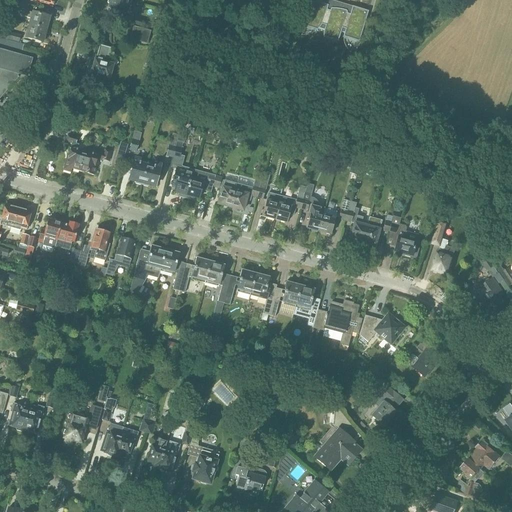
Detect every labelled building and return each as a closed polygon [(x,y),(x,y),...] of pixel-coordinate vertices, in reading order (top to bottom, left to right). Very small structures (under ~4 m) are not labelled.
[(129,1),(124,0),(109,0),(107,10),(127,15),(133,17),(135,11),(129,9),(127,9),(129,1)] [(323,36),(323,37),(338,42),(341,32),(344,33),(344,34),(344,35),(344,36),(343,36),(343,37),(359,42),(368,11),(330,0),(320,0),(320,3),(312,1),(304,26),(317,30),(318,29),(319,29),(324,30),(324,31),(324,32),(323,33),(323,34),(323,35),(323,36)] [(22,4),(17,3),(15,9),(27,13),(25,17),(31,19),(29,25),(45,30),(49,17),(32,13),(27,11),(29,6),(22,4)] [(146,21),(135,19),(134,25),(144,28),(145,28),(151,29),(153,24),(146,22),(146,21)] [(45,30),(29,25),(26,38),(42,42),(45,30)] [(143,29),(140,42),(148,44),(151,31),(143,29)] [(21,36),(11,33),(9,40),(19,43),(21,36)] [(99,45),(95,60),(93,66),(91,66),(89,73),(91,73),(91,74),(108,79),(110,70),(111,65),(101,62),(102,58),(108,60),(109,59),(110,59),(112,55),(113,55),(113,53),(112,53),(113,48),(99,45)] [(0,98),(19,77),(17,76),(19,73),(26,75),(27,76),(31,59),(0,49),(0,98)] [(120,126),(127,128),(131,112),(124,110),(120,126)] [(209,123),(207,132),(213,134),(216,125),(209,123)] [(134,132),(129,151),(137,152),(141,133),(134,132)] [(244,135),(233,132),(231,141),(242,144),(244,135)] [(176,141),(177,141),(178,136),(178,135),(172,133),(170,145),(169,145),(166,157),(172,158),(176,141)] [(79,172),(84,153),(77,151),(78,145),(76,144),(77,138),(67,135),(65,141),(72,143),(68,157),(69,157),(68,162),(66,162),(63,171),(71,173),(72,170),(79,172)] [(183,143),(177,141),(176,141),(172,158),(179,160),(183,143)] [(314,160),(315,157),(316,149),(309,147),(306,159),(314,160)] [(84,153),(79,172),(94,176),(96,167),(95,167),(97,159),(108,162),(111,152),(105,150),(104,155),(92,152),(92,155),(84,153)] [(319,163),(327,158),(323,151),(315,157),(319,163)] [(338,153),(335,167),(342,168),(343,163),(349,164),(350,156),(338,153)] [(146,169),(148,165),(140,163),(141,159),(135,158),(129,180),(142,183),(143,180),(146,169)] [(350,161),(348,168),(356,170),(358,163),(350,161)] [(143,180),(142,183),(155,187),(161,164),(155,163),(154,166),(148,165),(146,169),(143,180)] [(174,192),(187,195),(192,174),(193,173),(175,168),(171,186),(175,187),(174,192)] [(210,193),(212,186),(215,176),(209,174),(194,170),(193,173),(192,174),(187,195),(199,199),(201,191),(210,193)] [(263,200),(266,190),(268,182),(270,173),(267,173),(263,172),(261,181),(257,199),(263,200)] [(222,178),(215,176),(212,186),(219,188),(219,187),(222,188),(218,204),(231,207),(235,191),(237,184),(225,181),(224,183),(221,182),(222,178)] [(255,179),(253,186),(250,197),(257,199),(261,181),(255,179)] [(248,194),(235,191),(231,207),(243,211),(248,194)] [(275,219),(281,196),(268,193),(262,216),(275,219)] [(301,210),(304,194),(299,193),(295,208),(301,210)] [(305,195),(304,194),(301,210),(311,213),(307,228),(319,231),(324,210),(325,208),(319,206),(319,205),(319,204),(319,203),(318,202),(318,201),(317,201),(317,200),(316,200),(315,199),(314,199),(311,198),(311,196),(305,195)] [(281,196),(275,219),(287,222),(291,207),(290,207),(292,199),(281,196)] [(343,200),(341,205),(338,220),(345,222),(348,207),(350,202),(343,200)] [(350,202),(348,207),(345,222),(354,224),(350,240),(363,243),(367,226),(360,225),(362,218),(356,216),(358,210),(355,209),(356,204),(350,202)] [(13,227),(17,209),(5,206),(0,223),(13,227)] [(30,213),(17,209),(13,227),(25,230),(30,213)] [(324,210),(319,231),(331,234),(337,213),(332,212),(333,211),(328,209),(327,210),(324,210)] [(392,219),(389,234),(395,235),(393,244),(396,246),(395,252),(399,253),(399,255),(412,258),(416,259),(419,249),(415,248),(418,236),(406,232),(407,230),(405,226),(399,225),(401,218),(399,218),(395,217),(394,217),(393,216),(392,219)] [(369,217),(367,226),(363,243),(376,246),(380,230),(382,221),(369,217)] [(386,218),(382,232),(389,234),(392,219),(386,218)] [(38,242),(43,243),(42,246),(54,249),(54,246),(60,223),(48,220),(45,231),(41,230),(38,242)] [(442,241),(444,236),(448,224),(444,223),(444,224),(438,222),(431,244),(440,247),(441,244),(442,241)] [(61,224),(54,247),(55,247),(69,251),(71,242),(74,243),(78,226),(70,224),(69,226),(61,224)] [(109,235),(109,234),(107,234),(107,232),(104,231),(103,232),(101,232),(96,230),(93,243),(92,243),(90,250),(89,250),(88,254),(81,252),(77,264),(77,266),(85,269),(88,258),(88,257),(94,259),(94,257),(105,261),(106,259),(109,245),(106,244),(109,235)] [(23,234),(19,248),(26,250),(29,236),(23,234)] [(26,250),(27,250),(25,258),(31,259),(37,238),(29,236),(26,250)] [(134,242),(122,238),(115,262),(110,261),(106,275),(112,277),(118,266),(123,267),(126,267),(127,268),(130,259),(129,259),(131,254),(136,255),(138,249),(133,248),(134,242)] [(149,252),(150,252),(148,261),(138,258),(130,292),(136,293),(147,276),(157,279),(159,272),(165,250),(155,247),(156,246),(151,245),(149,252)] [(444,251),(439,249),(432,270),(447,275),(456,250),(446,246),(444,251)] [(15,247),(13,255),(24,258),(26,250),(19,248),(15,247)] [(77,264),(81,252),(73,249),(69,262),(77,264)] [(487,272),(494,267),(494,266),(483,249),(475,254),(487,272)] [(175,253),(165,250),(159,272),(173,275),(177,260),(179,253),(175,252),(175,253)] [(204,283),(210,262),(201,259),(201,258),(195,257),(194,264),(195,264),(191,280),(204,283)] [(210,262),(204,283),(218,287),(222,272),(223,272),(225,265),(220,264),(220,265),(210,262)] [(511,273),(508,268),(504,271),(500,265),(496,268),(509,287),(511,285),(511,273)] [(250,296),(255,274),(246,272),(246,271),(241,269),(239,276),(240,276),(236,292),(250,296)] [(21,281),(23,274),(8,270),(6,277),(21,281)] [(178,291),(182,275),(176,274),(172,290),(178,291)] [(255,274),(250,296),(263,299),(267,284),(268,284),(270,277),(265,276),(265,277),(255,274)] [(189,277),(182,275),(178,291),(184,293),(189,277)] [(491,318),(504,309),(497,299),(504,295),(493,278),(484,284),(485,284),(475,291),(481,299),(475,303),(481,311),(485,308),(491,318)] [(301,287),(291,284),(291,283),(286,281),(285,288),(286,289),(281,304),(295,308),(301,287)] [(224,304),(228,287),(222,286),(217,302),(224,304)] [(228,287),(224,304),(230,305),(234,289),(228,287)] [(313,328),(317,310),(318,310),(319,306),(311,303),(313,295),(314,296),(315,289),(311,288),(310,289),(301,287),(295,308),(293,314),(308,319),(306,326),(313,328)] [(268,316),(273,299),(267,298),(261,320),(266,322),(268,316)] [(273,299),(268,316),(275,317),(279,301),(273,299)] [(16,311),(27,314),(27,317),(31,318),(32,315),(35,305),(18,301),(16,311)] [(343,302),(343,304),(330,301),(327,314),(317,311),(318,310),(317,310),(313,328),(312,329),(313,329),(313,328),(323,330),(323,331),(323,332),(324,328),(342,333),(340,343),(348,345),(352,333),(358,335),(362,319),(360,319),(361,318),(356,317),(359,306),(343,302)] [(44,305),(36,303),(32,318),(40,320),(44,305)] [(361,336),(357,341),(363,347),(364,347),(376,332),(391,344),(405,327),(388,312),(381,320),(378,324),(364,320),(359,335),(361,336)] [(60,320),(58,327),(70,330),(72,323),(60,320)] [(145,344),(153,346),(155,337),(147,335),(145,344)] [(430,342),(426,338),(417,348),(423,353),(418,359),(413,354),(407,361),(412,365),(425,376),(445,352),(431,341),(430,342)] [(99,341),(97,349),(112,353),(113,349),(119,350),(120,346),(99,341)] [(184,359),(187,347),(168,342),(165,354),(184,359)] [(9,397),(16,398),(19,388),(12,386),(9,397)] [(102,386),(100,395),(106,397),(109,388),(108,388),(103,386),(102,386)] [(58,391),(51,389),(50,389),(46,407),(53,409),(53,408),(54,409),(56,399),(58,391)] [(394,413),(395,412),(393,410),(397,405),(397,406),(402,400),(393,391),(385,400),(380,395),(363,414),(369,419),(372,416),(383,426),(391,416),(393,418),(396,414),(394,413)] [(102,420),(109,422),(112,412),(113,409),(114,409),(116,401),(110,399),(109,399),(109,400),(107,399),(106,399),(104,410),(102,420)] [(29,410),(22,408),(22,406),(14,403),(11,411),(14,412),(10,426),(23,430),(29,410)] [(30,405),(29,410),(23,430),(37,434),(45,408),(39,406),(38,407),(30,405)] [(71,440),(81,443),(85,427),(95,430),(102,409),(91,406),(88,418),(72,413),(71,415),(69,414),(68,419),(70,420),(67,431),(65,430),(63,435),(65,436),(64,438),(65,438),(64,443),(70,445),(71,440)] [(330,471),(340,460),(347,466),(361,451),(353,444),(354,443),(352,441),(358,434),(336,408),(331,407),(329,425),(332,427),(319,442),(323,446),(314,457),(330,471)] [(201,411),(198,421),(206,423),(209,413),(201,411)] [(145,433),(148,422),(144,421),(143,421),(141,421),(138,431),(145,433)] [(148,422),(145,433),(151,435),(154,424),(149,423),(148,422)] [(120,433),(121,433),(122,428),(112,425),(110,424),(102,452),(114,456),(120,433)] [(121,433),(120,433),(114,456),(119,457),(119,455),(127,457),(132,441),(135,442),(137,433),(122,428),(121,433)] [(199,457),(197,464),(195,464),(192,472),(194,473),(192,479),(200,481),(200,483),(205,485),(207,483),(210,484),(213,471),(216,472),(218,470),(218,468),(217,466),(215,466),(218,455),(219,452),(202,448),(197,446),(200,435),(193,433),(194,432),(193,432),(187,455),(187,454),(199,457)] [(181,444),(189,446),(191,435),(184,433),(181,444)] [(285,447),(295,450),(298,437),(288,434),(285,447)] [(158,469),(165,446),(167,441),(154,437),(146,463),(155,466),(154,468),(158,469)] [(479,470),(479,469),(478,467),(482,462),(489,469),(499,458),(494,453),(495,452),(488,446),(487,447),(481,441),(475,447),(477,449),(467,460),(479,470)] [(172,448),(165,446),(158,469),(160,470),(160,471),(164,473),(165,471),(171,473),(179,445),(173,444),(172,448)] [(281,450),(272,448),(267,466),(276,469),(281,450)] [(257,497),(259,491),(261,491),(265,477),(266,473),(264,471),(263,471),(252,467),(251,471),(247,470),(248,466),(249,464),(233,460),(228,478),(233,480),(234,474),(238,475),(233,491),(257,497)] [(481,492),(482,488),(479,484),(475,483),(484,473),(479,469),(479,470),(467,460),(460,468),(467,475),(466,476),(470,480),(468,482),(465,494),(479,498),(484,499),(486,494),(481,492)] [(285,508),(288,511),(286,511),(310,511),(327,493),(314,481),(300,498),(296,495),(285,508)] [(437,495),(431,511),(434,511),(454,511),(458,503),(437,495)]
